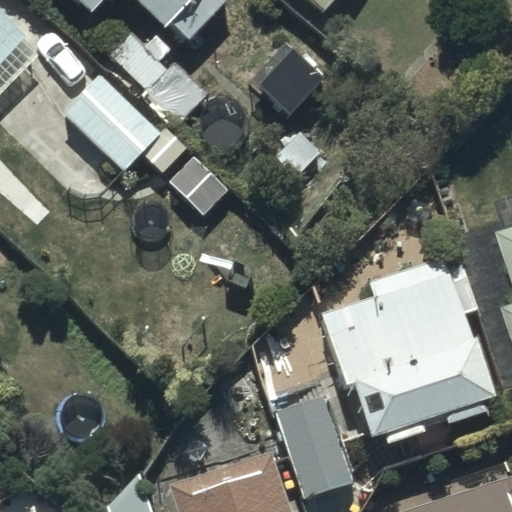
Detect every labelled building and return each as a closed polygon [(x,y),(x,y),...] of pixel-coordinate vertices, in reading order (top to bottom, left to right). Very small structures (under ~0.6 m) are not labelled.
[(204,0),(44,0),(82,35),(108,9),(154,52),(204,0)] [(347,0),(281,0),(318,33),(347,0)] [(0,73),(17,55),(0,39),(0,73)] [(157,152),(91,92),(54,132),(120,192),(157,152)] [(99,238),(98,240),(99,243),(99,244),(99,247),(99,249),(100,251),(101,253),(102,255),(103,256),(105,258),(106,260),(108,261),(110,262),(112,264),(113,264),(116,265),(118,266),(120,266),(122,266),(124,266),(126,266),(128,266),(131,266),(133,265),(135,264),(137,263),(138,262),(140,260),(142,259),(143,257),(144,255),(145,253),(146,251),(147,249),(148,247),(148,245),(148,243),(148,241),(148,239),(148,237),(147,234),(147,232),(146,230),(145,228),(144,227),(142,225),(141,223),(139,222),(137,221),(135,220),(133,219),(131,218),(129,217),(127,217),(125,217),(123,217),(121,217),(118,217),(116,218),(114,218),(112,219),(110,220),(109,221),(107,223),(105,224),(104,226),(103,228),(101,230),(101,232),(100,234),(99,236),(99,238)] [(218,220),(198,261),(221,272),(216,284),(241,296),(267,243),(218,220)] [(511,229),(490,236),(511,309),(511,229)] [(493,425),(446,292),(317,338),(340,404),(275,427),(304,511),(314,511),(355,498),(343,463),(372,453),(376,465),(493,425)] [(285,511),(270,465),(171,497),(176,511),(285,511)] [(511,511),(501,478),(389,511),(511,511)]
